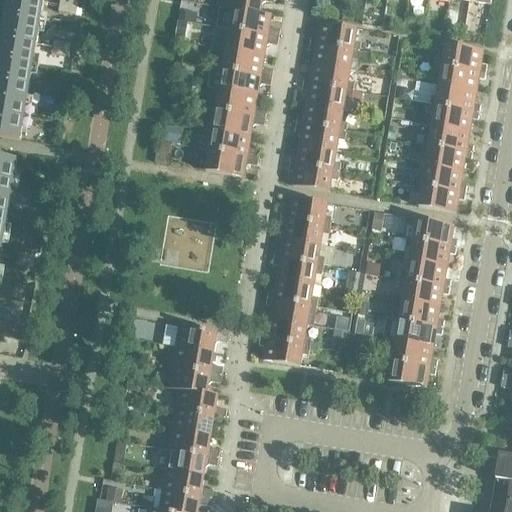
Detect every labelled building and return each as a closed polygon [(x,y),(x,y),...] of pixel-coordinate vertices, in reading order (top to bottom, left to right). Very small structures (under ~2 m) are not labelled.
[(0,137),(21,141),(44,4),(44,0),(7,0),(0,46),(0,137)] [(77,9),(78,2),(64,0),(60,0),(60,6),(77,9)] [(274,4),(274,0),(223,0),(222,9),(233,11),(233,10),(260,15),(260,14),(262,5),(265,3),(274,4)] [(76,17),(77,9),(60,6),(58,14),(76,17)] [(269,26),(271,16),(260,14),(260,15),(233,10),(233,11),(230,31),(279,39),(280,31),(272,29),(269,26)] [(355,43),(357,30),(320,24),(318,38),(312,37),(310,44),(360,52),(361,44),(355,43)] [(278,47),(279,39),(230,31),(226,51),(264,57),(266,48),(269,46),(278,47)] [(70,51),(71,44),(54,41),(53,48),(70,51)] [(358,61),(360,52),(310,44),(309,51),(315,52),(313,65),(350,72),(352,60),(358,61)] [(481,65),(483,51),(446,45),(444,57),(438,56),(436,65),(486,74),(487,66),(481,65)] [(69,58),(70,51),(53,48),(51,55),(69,58)] [(263,66),(264,57),(226,51),(223,71),(272,79),(274,71),(265,70),(263,66)] [(349,83),(350,72),(313,65),(311,78),(305,77),(303,84),(353,93),(354,84),(349,83)] [(485,81),(486,74),(436,65),(435,74),(441,75),(439,86),(476,93),(479,80),(485,81)] [(271,87),(272,79),(223,71),(220,91),(257,97),(259,88),(262,86),(271,87)] [(352,101),(353,93),(303,84),(302,92),(308,93),(306,106),(344,112),(346,100),(352,101)] [(474,106),(476,93),(439,86),(437,98),(431,97),(430,106),(479,114),(480,107),(474,106)] [(256,107),(257,97),(220,91),(216,111),(265,119),(267,111),(258,110),(256,107)] [(342,123),(344,112),(306,106),(304,118),(298,117),(297,125),(346,133),(348,124),(342,123)] [(478,121),(479,114),(430,106),(428,114),(434,115),(432,127),(470,133),(472,120),(478,121)] [(264,127),(265,119),(216,111),(213,131),(251,138),(252,128),(255,126),(264,127)] [(345,142),(346,133),(297,125),(295,132),(302,133),(299,146),(337,152),(339,141),(345,142)] [(164,126),(163,141),(183,142),(183,127),(164,126)] [(467,146),(470,133),(432,127),(430,138),(424,137),(423,146),(472,154),(473,147),(467,146)] [(249,147),(251,138),(213,131),(209,151),(259,160),(260,152),(251,150),(249,147)] [(335,163),(337,152),(299,146),(297,158),(291,157),(290,165),(339,173),(341,164),(335,163)] [(471,161),(472,154),(423,146),(421,154),(427,156),(425,167),(463,173),(465,160),(471,161)] [(257,168),(259,160),(209,151),(206,173),(244,179),(245,168),(249,166),(257,168)] [(0,263),(5,236),(17,161),(0,158),(0,263)] [(338,182),(339,173),(290,165),(289,172),(295,173),(292,187),(330,193),(332,181),(338,182)] [(461,186),(463,173),(425,167),(423,178),(418,177),(416,186),(465,194),(467,187),(461,186)] [(464,202),(465,194),(416,186),(415,195),(421,196),(418,208),(456,215),(458,201),(464,202)] [(326,218),(328,205),(290,199),(288,213),(282,212),(281,219),(330,227),(332,219),(326,218)] [(238,221),(240,206),(227,204),(224,219),(238,221)] [(329,236),(330,227),(281,219),(280,226),(286,227),(284,240),(321,246),(323,235),(329,236)] [(452,240),(454,226),(416,220),(414,232),(408,232),(407,240),(456,249),(458,241),(452,240)] [(319,258),(321,246),(284,240),(281,253),(275,252),(274,259),(323,268),(325,259),(319,258)] [(455,256),(456,249),(407,240),(405,249),(411,250),(409,261),(447,268),(449,255),(455,256)] [(35,262),(36,255),(18,252),(17,259),(35,262)] [(34,270),(35,262),(17,259),(16,267),(34,270)] [(322,276),(323,268),(274,259),(273,267),(279,268),(277,280),(314,287),(316,275),(322,276)] [(445,281),(447,268),(409,261),(408,273),(402,272),(400,281),(450,289),(451,282),(445,281)] [(312,298),(314,287),(277,280),(275,293),(269,292),(267,299),(317,308),(318,299),(312,298)] [(448,296),(450,289),(400,281),(399,289),(405,290),(403,302),(440,308),(442,295),(448,296)] [(315,317),(317,308),(267,299),(266,307),(272,308),(270,321),(307,327),(309,316),(315,317)] [(438,321),(440,308),(403,302),(401,313),(395,312),(393,321),(443,329),(444,322),(438,321)] [(138,321),(137,335),(171,339),(172,324),(138,321)] [(306,338),(307,327),(270,321),(268,333),(262,332),(261,340),(310,348),(311,339),(306,338)] [(442,336),(443,329),(393,321),(392,329),(398,330),(396,342),(433,348),(436,335),(442,336)] [(227,345),(229,335),(180,327),(176,348),(214,355),(215,345),(219,343),(227,345)] [(308,357),(310,348),(261,340),(259,347),(265,348),(263,362),(301,368),(303,356),(308,357)] [(431,361),(433,348),(396,342),(394,353),(388,352),(387,361),(436,369),(437,362),(431,361)] [(212,364),(214,355),(176,348),(173,368),(222,377),(223,369),(215,367),(212,364)] [(435,377),(436,369),(387,361),(385,370),(391,371),(389,383),(426,389),(429,376),(435,377)] [(221,385),(222,377),(173,368),(169,390),(180,391),(207,395),(207,394),(209,386),(212,383),(221,385)] [(511,382),(511,373),(503,372),(502,380),(511,382)] [(511,382),(502,380),(501,388),(509,390),(511,393),(510,403),(511,403),(511,382)] [(216,407),(218,396),(207,394),(207,395),(180,391),(177,411),(226,419),(227,411),(218,410),(216,407)] [(224,427),(226,419),(177,411),(173,431),(211,437),(213,428),(216,426),(224,427)] [(209,447),(211,437),(173,431),(170,451),(219,460),(220,451),(212,450),(209,447)] [(218,468),(219,460),(170,451),(166,471),(204,478),(206,468),(209,466),(218,468)] [(511,458),(500,456),(491,507),(502,509),(504,501),(511,502),(511,458)] [(203,487),(204,478),(166,471),(163,491),(212,500),(214,492),(205,490),(203,487)] [(211,508),(212,500),(163,491),(160,511),(163,511),(198,511),(199,509),(202,506),(211,508)] [(511,511),(511,502),(504,501),(502,509),(491,507),(490,511),(511,511)]
